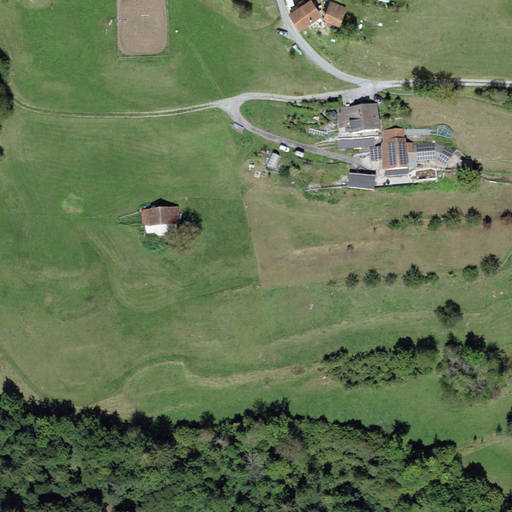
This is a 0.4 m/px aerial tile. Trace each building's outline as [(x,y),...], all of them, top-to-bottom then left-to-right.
[(311,0),(310,0),(289,15),(300,31),(322,16),(311,0)] [(348,9),(331,1),(323,20),(326,21),(325,25),(331,27),(333,25),(340,28),(348,9)] [(376,105),(338,109),(340,130),(349,129),(350,137),(379,134),(376,105)] [(375,148),(370,149),(371,163),(383,163),(384,172),(409,171),(409,168),(417,168),(417,163),(437,163),(446,168),(455,153),(445,147),(434,143),(406,145),(405,130),(383,131),(384,148),(375,148)] [(374,138),(338,140),(339,151),(370,149),(375,148),(374,138)] [(375,177),(350,175),(348,189),(374,191),(375,177)] [(178,208),(142,210),(143,228),(179,226),(178,208)]
